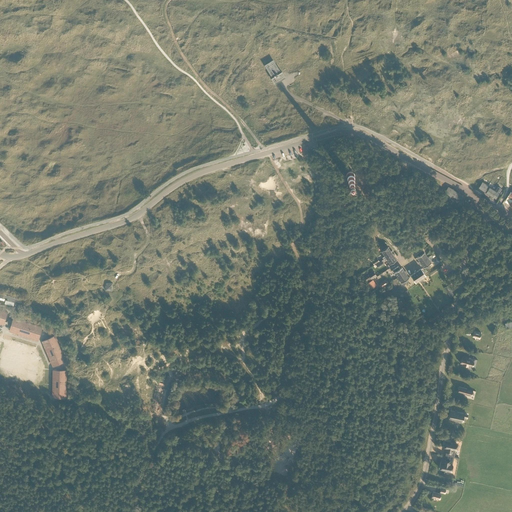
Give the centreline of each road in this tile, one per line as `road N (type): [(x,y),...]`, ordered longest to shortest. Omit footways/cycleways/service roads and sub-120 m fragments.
road 1 (tertiary): [(491,213),(464,189),(353,132),(196,174),(137,215),(10,257)]
road 2 (unclassified): [(401,511),(426,471),(466,252),(491,213)]
road 3 (unknown): [(167,0),(163,13),(180,56),(267,152)]
road 4 (unknown): [(303,284),(293,242),(303,213),(267,152)]
road 5 (unknown): [(239,511),(269,453),(278,396)]
